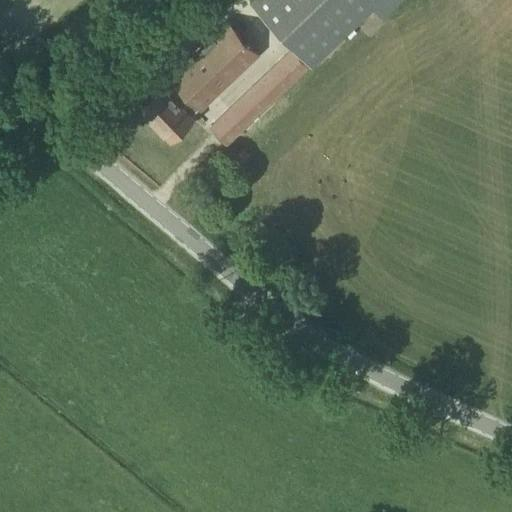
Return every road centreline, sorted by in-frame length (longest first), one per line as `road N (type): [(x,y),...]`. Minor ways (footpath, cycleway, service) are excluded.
road 1 (tertiary): [(511,434),(404,389),(298,331),(0,78)]
road 2 (track): [(154,0),(0,122)]
